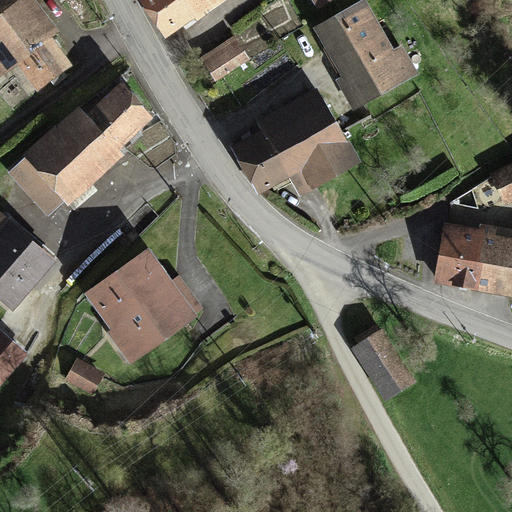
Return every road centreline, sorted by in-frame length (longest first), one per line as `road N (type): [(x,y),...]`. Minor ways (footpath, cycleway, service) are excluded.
road 1 (tertiary): [(511,337),(288,238),(220,172),(136,36)]
road 2 (unknown): [(184,118),(47,275),(43,325)]
road 3 (unclassified): [(0,133),(136,36)]
road 4 (track): [(366,511),(352,367)]
